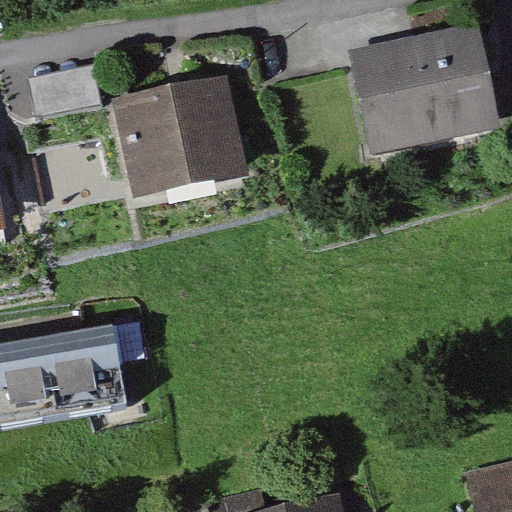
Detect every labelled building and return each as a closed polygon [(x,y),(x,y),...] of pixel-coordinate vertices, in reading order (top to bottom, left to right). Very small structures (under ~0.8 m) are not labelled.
[(480,30),(353,57),(373,154),(501,128),(480,30)] [(33,78),(42,119),(103,107),(95,66),(33,78)] [(118,109),(138,199),(250,174),(229,84),(118,109)] [(0,360),(0,431),(122,409),(109,340),(0,360)] [(511,511),(511,478),(473,488),(478,511),(511,511)]
